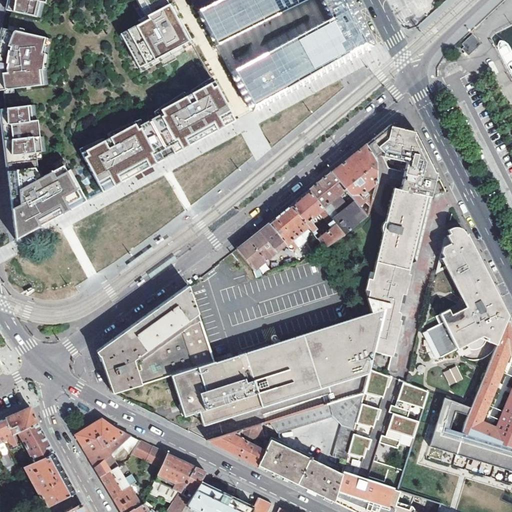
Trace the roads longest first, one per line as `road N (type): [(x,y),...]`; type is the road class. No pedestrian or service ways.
road 1 (tertiary): [(51,358),(215,244),(410,76)]
road 2 (secondary): [(51,358),(77,389),(326,511)]
road 3 (secondary): [(511,280),(410,76)]
road 4 (residential): [(103,511),(51,413),(51,358)]
